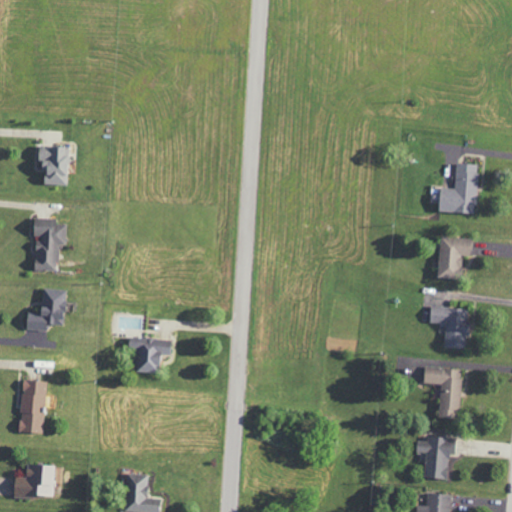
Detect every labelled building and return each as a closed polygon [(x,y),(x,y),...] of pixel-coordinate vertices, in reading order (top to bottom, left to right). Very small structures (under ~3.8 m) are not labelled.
[(66,186),(67,147),(36,146),(35,171),(42,171),(42,185),(66,186)] [(454,188),(438,187),(437,212),(475,214),(477,164),(455,163),(454,188)] [(66,225),(55,224),(56,219),(32,217),(30,238),(35,239),(33,270),(56,272),(58,245),(64,245),(66,225)] [(472,238),(439,237),(437,279),(459,280),(460,256),(471,256),(472,238)] [(62,326),(65,291),(41,288),(39,314),(26,312),(24,329),(44,331),(45,324),(62,326)] [(443,348),(465,349),(467,309),(430,307),(429,323),(444,324),(443,348)] [(135,372),(157,373),(158,355),(169,356),(170,339),(127,338),(126,350),(136,350),(135,372)] [(438,418),(458,420),(462,370),(424,367),(422,383),(440,385),(438,418)] [(45,382),(21,381),(18,432),(42,434),(45,382)] [(455,438),(426,437),(426,441),(415,440),(415,453),(424,453),(423,479),(446,480),(447,453),(455,454),(455,438)] [(50,496),(51,464),(24,463),(24,472),(13,471),(12,494),(50,496)] [(123,511),(135,511),(162,511),(163,497),(145,496),(146,474),(125,473),(123,511)] [(449,511),(450,495),(426,494),(426,506),(416,506),(415,511),(449,511)]
